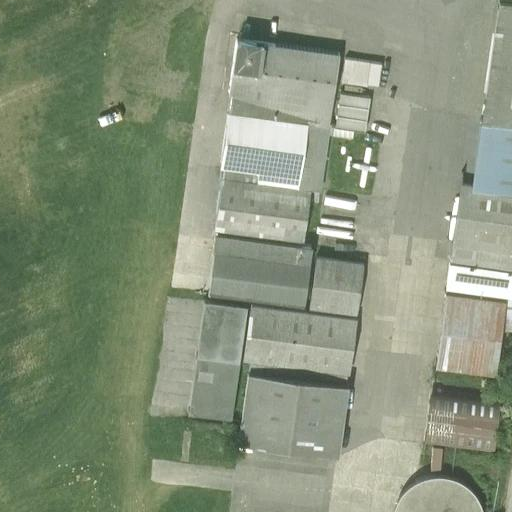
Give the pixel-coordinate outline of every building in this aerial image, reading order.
[(511,0),(498,0),(481,119),(511,123),(511,0)] [(339,53),(236,38),(228,91),(232,92),(328,123),(339,53)] [(369,61),(344,58),(341,81),(365,85),(369,61)] [(381,63),(369,61),(365,85),(377,87),(381,63)] [(369,94),(338,90),(333,133),(351,136),(352,127),(364,128),(369,94)] [(229,114),(328,127),(328,123),(232,92),(229,114)] [(229,114),(228,114),(220,164),(222,164),(321,177),(328,127),(229,114)] [(511,172),(511,123),(481,119),(480,119),(473,167),(474,167),(511,172)] [(321,177),(222,164),(214,228),(302,240),(309,189),(319,190),(321,177)] [(471,185),(511,190),(511,172),(474,167),(471,185)] [(459,183),(449,260),(511,269),(511,190),(471,185),(459,183)] [(310,245),(215,232),(208,293),(303,306),(309,263),(308,263),(310,245)] [(363,263),(315,257),(308,306),(356,313),(363,263)] [(511,271),(449,263),(446,287),(511,295),(511,271)] [(445,289),(434,368),(485,375),(494,376),(505,297),(445,289)] [(246,304),(204,298),(188,411),(230,417),(246,304)] [(348,371),(355,318),(250,304),(243,358),(249,358),(347,371),(348,371)] [(249,358),(247,370),(345,383),(347,371),(249,358)] [(337,455),(346,383),(345,383),(247,370),(238,442),(337,455)] [(483,392),(431,386),(424,444),(455,447),(493,452),(500,394),(483,392)] [(441,447),(432,447),(430,470),(439,471),(441,447)] [(482,511),(479,500),(468,486),(452,477),(443,475),(434,475),(425,476),(416,480),(402,491),(394,507),(393,511),(482,511)]
